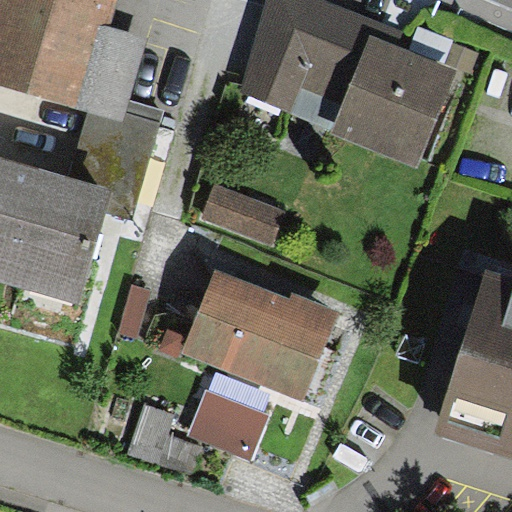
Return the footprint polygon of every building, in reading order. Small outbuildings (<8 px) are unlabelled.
[(0,0),(0,86),(71,109),(104,0),(0,0)] [(300,0),(265,0),(230,91),(287,114),(297,88),(340,104),(326,140),(412,173),(449,76),(390,53),(396,37),(300,0)] [(62,187),(0,169),(0,283),(73,305),(100,214),(126,222),(151,138),(82,119),(62,187)] [(277,215),(211,190),(200,221),(265,245),(277,215)] [(511,277),(488,270),(434,436),(511,460),(511,277)] [(328,318),(208,271),(173,362),(292,408),(328,318)]
